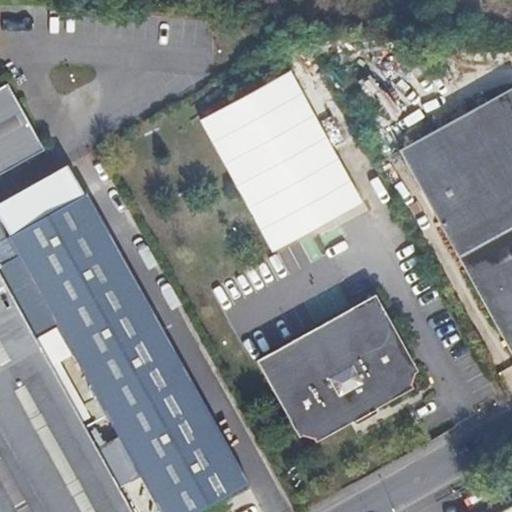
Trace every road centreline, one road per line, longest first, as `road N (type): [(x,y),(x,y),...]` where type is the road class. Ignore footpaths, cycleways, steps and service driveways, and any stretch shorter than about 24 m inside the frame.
road 1 (unknown): [(483,440),(384,273),(359,272),(261,320)]
road 2 (residential): [(511,425),(354,511)]
